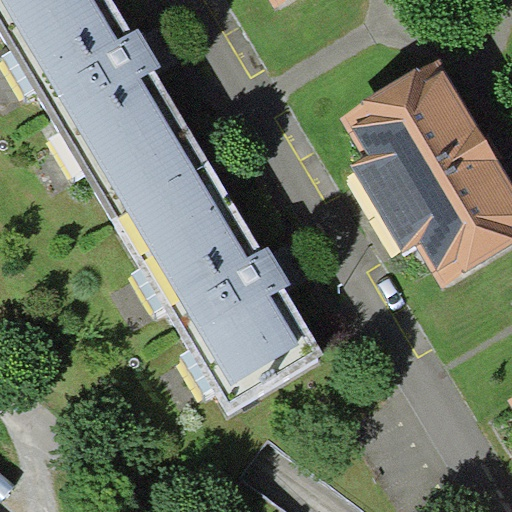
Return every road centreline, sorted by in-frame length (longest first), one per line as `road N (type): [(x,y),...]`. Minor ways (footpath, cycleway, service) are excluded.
road 1 (residential): [(190,0),(496,511)]
road 2 (unknown): [(0,381),(151,511)]
